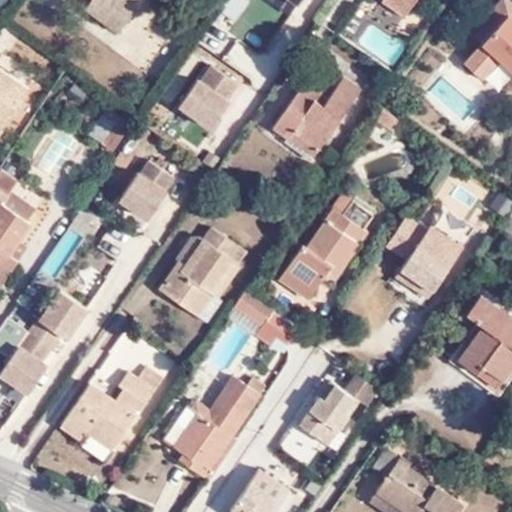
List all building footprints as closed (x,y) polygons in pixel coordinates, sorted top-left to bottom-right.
[(93,0),(87,7),(118,35),(147,0),(93,0)] [(237,19),(247,0),(224,0),(219,9),(237,19)] [(264,0),(238,23),(256,42),(283,17),(267,0),(264,0)] [(283,0),(297,10),(303,0),(283,0)] [(386,0),(377,0),(368,13),(393,31),(406,14),(386,0)] [(390,0),(409,13),(417,2),(414,0),(390,0)] [(511,15),(511,3),(508,0),(503,0),(472,33),(486,45),(511,15)] [(511,15),(486,45),(467,66),(483,81),(503,62),(511,69),(511,15)] [(0,52),(2,50),(0,48),(0,129),(1,130),(28,85),(0,64),(0,52)] [(241,83),(212,63),(201,78),(196,75),(170,110),(203,134),(241,83)] [(299,128),(325,147),(366,84),(349,73),(337,90),(328,103),(320,97),(329,84),(312,73),(278,124),(294,135),(299,128)] [(328,103),(337,90),(329,84),(320,97),(328,103)] [(111,149),(130,121),(120,113),(101,141),(111,149)] [(397,125),(383,114),(374,124),(390,135),(397,125)] [(318,156),(325,147),(299,128),(294,135),(292,139),(318,156)] [(178,178),(147,158),(115,204),(147,226),(178,178)] [(0,283),(1,284),(3,286),(22,259),(15,254),(24,240),(35,225),(30,221),(45,198),(5,170),(0,176),(0,283)] [(282,268),(311,291),(322,277),(330,285),(366,237),(360,232),(370,220),(351,202),(354,199),(346,191),(309,241),(305,236),(282,268)] [(507,219),(511,211),(511,199),(501,191),(490,206),(507,219)] [(427,229),(408,214),(386,245),(407,261),(402,269),(434,291),(464,246),(433,224),(427,229)] [(238,255),(246,244),(221,225),(211,237),(193,261),(187,256),(166,285),(216,320),(231,299),(225,293),(247,263),(238,255)] [(61,276),(82,235),(67,228),(46,269),(61,276)] [(193,261),(211,237),(205,232),(187,256),(193,261)] [(15,254),(22,259),(31,246),(24,240),(15,254)] [(96,242),(82,258),(103,276),(117,261),(96,242)] [(255,250),(246,244),(238,255),(247,263),(255,250)] [(303,300),(311,291),(282,268),(273,279),(303,300)] [(56,290),(25,332),(54,353),(84,310),(56,290)] [(249,291),(236,309),(266,331),(280,313),(249,291)] [(489,365),(506,378),(511,369),(511,316),(480,293),(465,312),(484,324),(459,359),(482,375),(489,365)] [(138,330),(143,322),(127,312),(121,319),(138,330)] [(0,380),(25,396),(54,353),(25,332),(0,369),(0,380)] [(499,387),(506,378),(489,365),(482,375),(499,387)] [(114,450),(167,379),(153,368),(141,382),(133,374),(120,390),(125,394),(117,404),(91,386),(63,426),(84,442),(91,432),(114,450)] [(388,396),(390,393),(359,371),(357,374),(388,396)] [(361,397),(378,411),(388,396),(357,374),(346,387),(341,383),(329,400),(322,395),(302,423),(329,441),(361,397)] [(200,415),(177,447),(186,455),(183,460),(209,480),(219,467),(214,464),(269,390),(255,379),(248,386),(235,375),(208,409),(198,400),(191,408),(200,415)] [(335,378),(322,395),(329,400),(341,383),(335,378)] [(165,438),(177,447),(200,415),(191,408),(189,406),(165,438)] [(383,484),(412,507),(418,511),(460,511),(468,502),(413,463),(418,456),(411,451),(383,484)] [(280,511),(296,490),(264,468),(235,510),(238,511),(280,511)] [(398,511),(408,511),(412,507),(383,484),(375,495),(398,511)]
